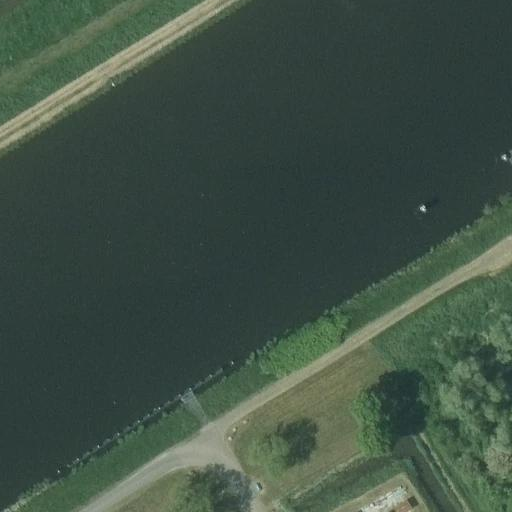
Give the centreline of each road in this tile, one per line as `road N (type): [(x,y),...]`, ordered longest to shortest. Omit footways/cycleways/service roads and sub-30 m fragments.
road 1 (track): [(194,449),(511,246)]
road 2 (track): [(0,139),(223,0)]
